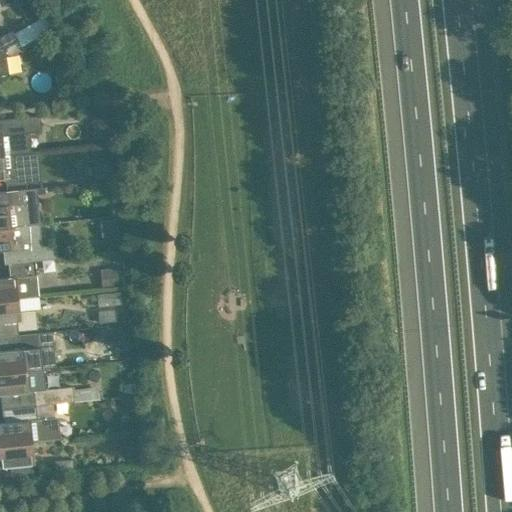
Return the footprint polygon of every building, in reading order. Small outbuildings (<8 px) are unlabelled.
[(46,14),(18,30),(26,44),(52,29),(54,27),(50,20),(46,14)] [(0,79),(9,74),(5,47),(18,40),(12,30),(0,36),(0,79)] [(0,154),(24,153),(32,152),(30,132),(43,131),(41,115),(0,118),(0,154)] [(6,185),(27,182),(24,153),(0,154),(0,176),(5,176),(6,185)] [(111,165),(93,166),(95,181),(112,180),(111,165)] [(0,227),(38,224),(38,225),(40,224),(40,223),(37,194),(37,188),(0,191),(0,227)] [(39,240),(38,225),(38,224),(0,227),(0,249),(14,248),(28,247),(39,246),(39,240)] [(29,261),(35,260),(57,258),(55,244),(39,246),(28,247),(29,261)] [(0,299),(19,298),(39,296),(35,260),(29,261),(8,263),(10,277),(0,277),(0,299)] [(117,268),(100,270),(102,286),(119,284),(117,268)] [(20,310),(19,298),(0,299),(0,321),(17,320),(18,330),(37,328),(35,309),(20,310)] [(115,307),(97,309),(99,323),(116,321),(115,307)] [(122,325),(100,328),(102,345),(124,342),(122,325)] [(0,349),(0,372),(26,369),(24,348),(40,346),(39,332),(18,334),(20,348),(0,349)] [(53,404),(74,402),(73,386),(46,389),(46,383),(42,380),(27,381),(26,369),(0,372),(0,394),(1,394),(2,408),(37,405),(53,403),(53,404)] [(59,416),(38,418),(37,405),(2,408),(4,422),(0,422),(0,444),(33,441),(61,438),(59,416)] [(129,428),(129,427),(133,421),(125,417),(119,427),(127,431),(129,428)] [(0,466),(35,463),(33,441),(0,444),(0,466)] [(72,459),(54,461),(55,474),(73,472),(72,459)]
